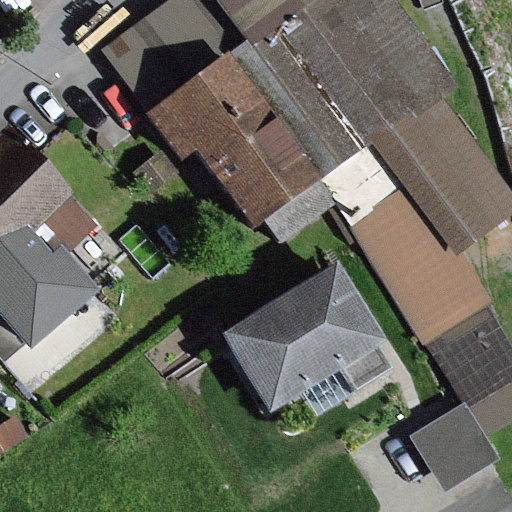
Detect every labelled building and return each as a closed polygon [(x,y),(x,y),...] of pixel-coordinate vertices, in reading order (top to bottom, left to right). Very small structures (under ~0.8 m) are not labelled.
[(175,0),(96,59),(142,123),(136,127),(172,175),(184,166),(243,245),(253,238),(271,258),(331,214),(347,233),(464,415),(471,411),(488,441),(511,426),(511,395),(508,390),(511,387),(511,368),(482,316),(487,312),(456,264),(511,219),(511,204),(503,193),(511,190),(511,159),(476,46),(431,62),(384,0),(175,0)] [(0,338),(21,363),(91,304),(49,261),(41,269),(23,248),(44,228),(68,254),(91,233),(0,140),(0,338)] [(328,277),(212,349),(262,428),(377,355),(328,277)] [(511,287),(487,300),(511,351),(511,287)] [(494,468),(458,411),(403,445),(438,502),(494,468)]
